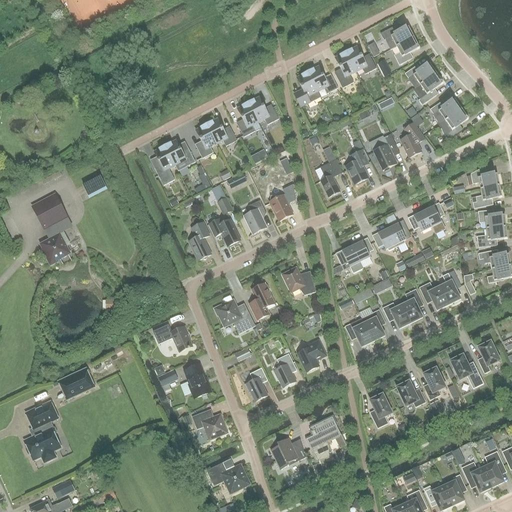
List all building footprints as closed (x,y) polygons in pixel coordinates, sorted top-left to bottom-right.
[(415,38),(409,28),(397,34),(394,28),(381,35),(384,41),(386,40),(388,45),(394,42),(397,48),(415,38)] [(420,49),(415,38),(397,48),(400,53),(394,56),(399,66),(411,60),(408,55),(420,49)] [(364,61),(357,47),(353,50),(353,49),(346,53),(357,73),(363,70),(366,75),(377,69),(371,57),(364,61)] [(376,49),(371,52),(374,58),(380,55),(376,49)] [(357,73),(346,53),(340,56),(335,59),(342,72),(336,75),(343,89),(354,83),(350,76),(357,73)] [(385,61),(378,65),(385,78),(392,74),(385,61)] [(420,86),(437,74),(430,65),(419,72),(416,67),(405,75),(412,84),(417,81),(420,86)] [(338,89),(332,77),(326,80),(319,67),(314,69),(308,73),(318,93),(325,89),(327,95),(338,89)] [(318,93),(308,73),(301,76),(297,78),(304,92),(297,95),(304,107),(315,101),(312,96),(318,93)] [(433,91),(444,84),(437,74),(420,86),(424,91),(419,95),(422,99),(419,101),(422,106),(436,97),(433,91)] [(279,120),(273,108),(266,111),(259,98),(255,100),(248,103),(259,123),(265,120),(268,126),(279,120)] [(446,122),(462,110),(455,100),(444,108),(441,103),(430,110),(437,120),(442,116),(446,122)] [(259,123),(248,103),(242,107),(238,109),(244,123),(238,126),(244,138),(255,132),(253,127),(259,123)] [(412,108),(407,112),(411,118),(417,114),(412,108)] [(458,127),(469,120),(462,110),(446,122),(449,127),(444,130),(451,140),(462,132),(458,127)] [(330,120),(327,115),(321,118),(324,124),(330,120)] [(225,133),(218,119),(213,122),(213,121),(207,125),(217,145),(224,142),(226,147),(238,141),(231,129),(225,133)] [(417,142),(418,141),(424,137),(414,124),(403,129),(408,138),(401,141),(409,159),(422,153),(417,142)] [(217,145),(207,125),(200,128),(196,131),(203,144),(197,147),(203,159),(214,154),(211,148),(217,145)] [(380,141),(370,146),(374,153),(377,160),(376,160),(379,166),(380,165),(383,172),(384,171),(385,173),(390,170),(389,169),(397,165),(392,153),(398,150),(391,135),(380,141)] [(196,163),(190,151),(183,154),(176,141),(172,143),(165,146),(176,167),(182,163),(185,169),(196,163)] [(176,167),(165,146),(159,150),(154,152),(161,166),(155,169),(164,186),(175,181),(170,170),(176,167)] [(333,155),(330,149),(324,152),(327,158),(333,155)] [(354,163),(347,167),(355,185),(368,179),(362,167),(369,164),(362,152),(351,157),(354,163)] [(256,165),(264,161),(260,153),(252,157),(256,165)] [(337,161),(321,169),(326,180),(321,182),(329,199),(341,193),(333,177),(337,175),(337,177),(343,174),(337,161)] [(479,184),(480,190),(500,186),(498,175),(485,177),(483,169),(471,175),(473,185),(479,184)] [(232,179),(228,172),(220,176),(224,183),(232,179)] [(199,176),(204,185),(195,190),(197,195),(211,188),(204,174),(199,176)] [(236,180),(240,187),(247,183),(244,175),(236,180)] [(106,177),(87,183),(91,196),(110,190),(106,177)] [(270,203),(273,208),(280,223),(293,216),(289,208),(291,204),(296,201),(293,185),(283,191),(285,195),(280,198),(271,197),(270,203)] [(490,200),(503,198),(500,186),(480,190),(482,197),(472,199),(474,210),(491,206),(490,200)] [(455,196),(464,194),(462,188),(454,189),(455,196)] [(56,195),(33,207),(45,230),(68,218),(56,195)] [(234,212),(227,198),(226,199),(225,195),(216,200),(218,203),(217,203),(224,217),(234,212)] [(172,209),(178,205),(175,199),(169,203),(172,209)] [(444,203),(447,209),(454,205),(451,199),(444,203)] [(267,214),(264,208),(260,201),(249,207),(252,213),(244,217),(253,235),(267,229),(261,217),(267,214)] [(446,230),(441,218),(445,216),(439,204),(432,208),(432,209),(424,212),(432,228),(436,235),(446,230)] [(506,228),(505,216),(492,217),(491,211),(478,213),(480,224),(486,223),(486,230),(506,228)] [(432,228),(424,212),(416,216),(408,220),(414,231),(420,229),(422,233),(432,228)] [(240,240),(231,221),(222,225),(220,220),(209,225),(216,238),(222,235),(227,246),(240,240)] [(396,226),(388,230),(397,248),(406,244),(404,242),(406,241),(404,236),(410,233),(404,222),(396,226)] [(204,239),(210,237),(204,223),(192,229),(196,239),(189,242),(199,262),(203,260),(204,261),(206,260),(207,259),(208,258),(212,256),(204,239)] [(508,239),(506,228),(486,230),(487,236),(477,237),(478,249),(495,247),(495,241),(508,239)] [(397,248),(388,230),(381,234),(380,233),(373,237),(378,249),(384,246),(386,251),(388,250),(389,252),(397,248)] [(70,254),(60,235),(41,245),(48,258),(47,259),(51,266),(58,262),(58,261),(70,254)] [(452,239),(451,243),(453,247),(459,244),(458,236),(452,239)] [(360,244),(353,247),(360,263),(361,263),(370,258),(368,254),(374,251),(368,239),(360,243),(360,244)] [(350,268),(353,275),(364,270),(360,263),(353,247),(345,251),(336,255),(341,266),(342,267),(344,271),(350,268)] [(423,253),(426,260),(433,257),(430,249),(423,253)] [(491,264),(492,270),(511,266),(509,255),(496,257),(495,251),(479,255),(480,261),(484,260),(485,265),(491,264)] [(414,258),(418,264),(425,261),(422,254),(414,258)] [(407,269),(404,262),(397,266),(400,273),(407,269)] [(344,271),(342,267),(341,266),(333,270),(334,276),(344,271)] [(511,278),(511,268),(511,266),(492,270),(493,277),(487,278),(489,285),(495,283),(495,282),(511,278)] [(296,269),(283,276),(292,293),(299,289),(305,296),(316,293),(311,276),(301,279),(296,269)] [(456,291),(462,288),(454,272),(448,275),(452,282),(440,288),(449,306),(461,300),(456,291)] [(389,279),(387,274),(381,277),(383,282),(389,279)] [(471,282),(470,282),(465,285),(470,296),(476,294),(471,282)] [(449,306),(440,288),(434,291),(430,284),(420,289),(428,305),(433,302),(437,312),(449,306)] [(275,304),(266,285),(252,291),(258,303),(251,307),(250,305),(249,305),(257,322),(270,315),(267,308),(275,304)] [(376,296),(382,294),(378,287),(373,289),(376,296)] [(419,309),(424,306),(416,290),(406,295),(409,303),(402,306),(411,324),(423,318),(419,309)] [(117,309),(118,299),(109,299),(109,309),(117,309)] [(215,309),(218,317),(219,316),(225,328),(234,323),(240,335),(256,327),(249,313),(242,317),(234,301),(222,307),(222,306),(215,309)] [(345,301),(338,304),(341,310),(347,307),(345,301)] [(411,324),(402,306),(396,309),(394,304),(383,309),(390,323),(395,320),(400,330),(411,324)] [(371,309),(361,314),(374,343),(387,337),(381,327),(386,325),(379,311),(374,314),(371,309)] [(362,348),(374,342),(363,320),(346,328),(352,342),(357,340),(362,348)] [(172,333),(169,326),(153,332),(159,345),(173,339),(179,354),(193,348),(188,335),(189,335),(186,327),(172,333)] [(317,362),(327,357),(319,341),(309,346),(310,349),(298,355),(307,373),(319,367),(317,362)] [(491,343),(479,349),(484,360),(479,363),(485,375),(490,372),(488,367),(500,361),(491,343)] [(235,356),(239,363),(251,357),(248,350),(235,356)] [(284,389),(296,383),(292,374),(297,372),(289,355),(277,361),(281,369),(274,372),(278,380),(279,379),(284,389)] [(484,385),(474,365),(469,368),(463,356),(451,362),(460,381),(467,377),(473,390),(484,385)] [(185,371),(196,399),(211,393),(210,392),(212,392),(209,384),(207,384),(200,365),(185,371)] [(155,371),(158,378),(165,375),(161,368),(155,371)] [(254,382),(246,386),(250,394),(251,393),(256,402),(268,397),(262,384),(268,382),(262,369),(250,375),(254,382)] [(439,375),(436,369),(424,375),(430,387),(425,389),(430,401),(441,396),(439,391),(445,388),(443,382),(444,381),(441,374),(439,375)] [(95,388),(86,370),(59,382),(67,400),(95,388)] [(179,380),(174,370),(165,375),(158,378),(163,388),(179,380)] [(426,403),(420,392),(415,394),(409,382),(397,388),(406,407),(413,403),(416,408),(426,403)] [(392,414),(383,395),(371,401),(376,413),(371,416),(378,430),(388,424),(385,417),(392,414)] [(430,405),(437,418),(444,415),(438,402),(430,405)] [(58,419),(51,403),(26,414),(34,430),(35,430),(38,436),(25,442),(27,447),(26,450),(28,454),(31,456),(33,460),(42,456),(44,460),(47,461),(53,458),(54,456),(53,452),(61,448),(55,435),(58,433),(55,428),(54,429),(51,423),(58,419)] [(229,434),(226,427),(226,428),(221,415),(210,420),(207,412),(192,418),(197,431),(204,428),(210,441),(222,436),(222,437),(229,434)] [(192,425),(189,417),(183,419),(186,428),(192,425)] [(332,453),(328,442),(341,436),(333,418),(315,427),(317,430),(312,432),(313,437),(306,440),(317,462),(330,458),(328,454),(332,453)] [(291,445),(288,440),(278,445),(279,447),(272,450),(281,471),(306,458),(304,454),(305,453),(301,440),(291,445)] [(511,448),(503,453),(510,467),(511,466),(511,448)] [(505,470),(497,453),(486,458),(489,466),(483,469),(492,488),(504,483),(499,472),(505,470)] [(466,464),(463,457),(456,460),(458,467),(466,464)] [(223,464),(207,472),(215,487),(225,482),(232,495),(239,492),(238,490),(249,485),(241,467),(227,473),(223,464)] [(492,488),(483,469),(477,472),(474,464),(462,469),(470,486),(476,483),(480,494),(492,488)] [(314,469),(316,476),(324,474),(322,466),(314,469)] [(417,468),(412,470),(417,480),(422,478),(417,468)] [(416,482),(413,475),(404,479),(407,486),(416,482)] [(465,488),(460,476),(454,479),(455,482),(444,487),(453,507),(465,501),(460,491),(465,488)] [(76,491),(71,481),(61,485),(66,496),(76,491)] [(441,511),(453,507),(444,487),(432,493),(430,488),(424,490),(431,504),(436,502),(440,511),(441,511)] [(112,490),(101,495),(107,508),(118,503),(112,490)] [(426,506),(419,492),(408,497),(410,503),(404,505),(407,511),(421,511),(420,509),(426,506)] [(63,511),(73,508),(69,499),(49,508),(46,503),(31,510),(31,511),(63,511)]
